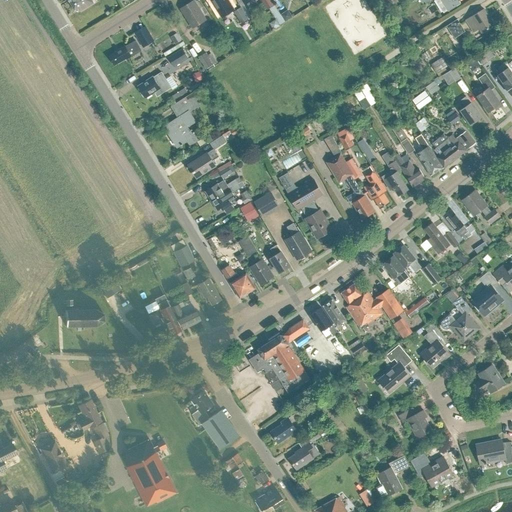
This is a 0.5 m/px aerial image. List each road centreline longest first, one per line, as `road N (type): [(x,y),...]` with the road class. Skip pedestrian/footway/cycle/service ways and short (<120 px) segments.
road 1 (residential): [(246,325),(77,48)]
road 2 (primary): [(246,325),(377,242),(483,156)]
road 3 (residential): [(511,320),(434,384),(458,428),(511,413)]
road 4 (tertiary): [(195,344),(301,511)]
road 5 (primary): [(68,382),(195,344)]
